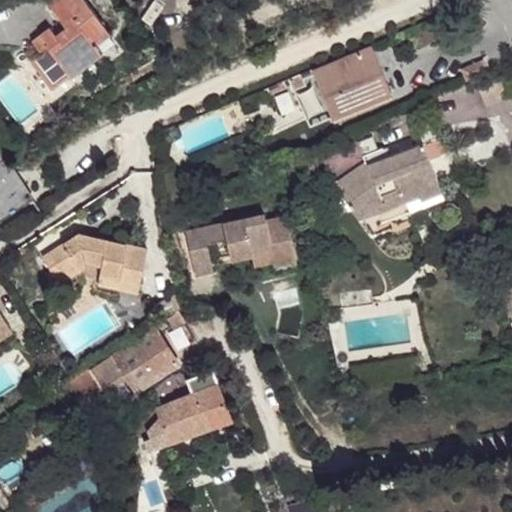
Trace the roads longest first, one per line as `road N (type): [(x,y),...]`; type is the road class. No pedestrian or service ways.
road 1 (unknown): [(0,239),(105,176),(136,150),(133,129),(444,0)]
road 2 (unknown): [(153,280),(136,150)]
